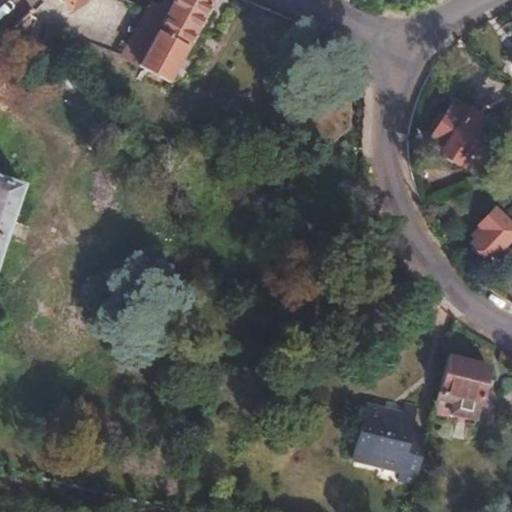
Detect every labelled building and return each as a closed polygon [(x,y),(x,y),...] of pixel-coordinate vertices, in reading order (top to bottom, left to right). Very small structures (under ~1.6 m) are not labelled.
[(57,0),(69,14),(86,0),(57,0)] [(166,83),(214,0),(175,0),(136,66),(166,83)] [(471,172),(496,135),(484,127),(486,123),(465,109),(462,113),(451,104),(426,142),(438,151),(437,153),(456,166),(459,164),(471,172)] [(0,179),(0,249),(21,186),(0,179)] [(511,236),(511,227),(493,210),(478,226),(483,232),(472,244),(489,260),(511,236)] [(485,368),(441,358),(433,394),(450,397),(446,416),(473,423),(485,368)] [(394,482),(412,486),(423,439),(406,435),(412,409),(400,407),(397,419),(380,415),(381,410),(361,406),(348,461),(397,473),(394,482)]
